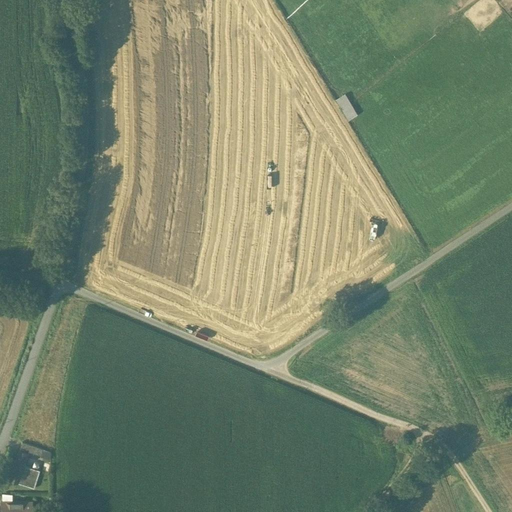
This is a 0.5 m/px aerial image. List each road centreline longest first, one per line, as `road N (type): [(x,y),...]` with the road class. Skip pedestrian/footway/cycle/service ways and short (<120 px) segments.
road 1 (residential): [(511,205),(270,369),(59,284)]
road 2 (unclassified): [(59,284),(82,169),(84,103),(70,0)]
road 3 (unclassified): [(0,452),(59,284)]
